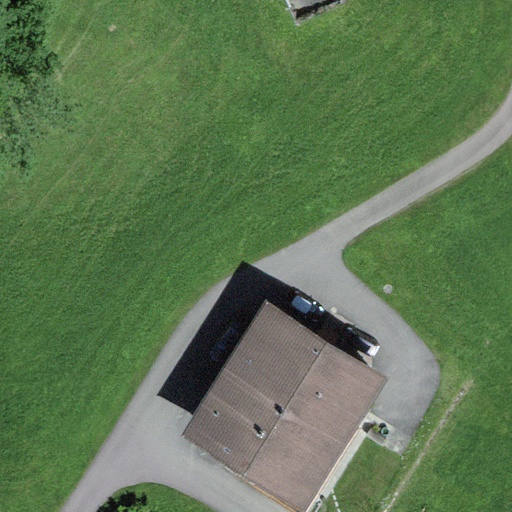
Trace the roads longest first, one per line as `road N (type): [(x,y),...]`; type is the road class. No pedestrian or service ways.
road 1 (track): [(137,439),(240,286),(319,246),(431,360),(402,431)]
road 2 (track): [(88,511),(137,439),(249,511)]
